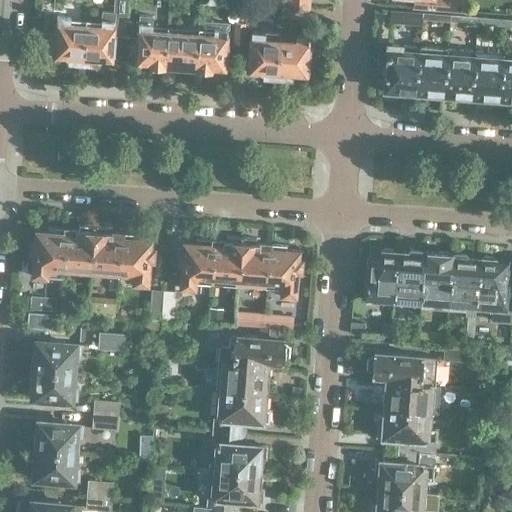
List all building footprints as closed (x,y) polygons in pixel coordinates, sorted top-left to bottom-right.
[(442,0),(442,9),(464,10),(464,0),(442,0)] [(282,6),(281,16),(308,18),(308,8),(282,6)] [(420,12),(390,9),(388,21),(411,24),(419,24),(420,12)] [(84,24),(81,62),(94,63),(94,60),(98,60),(98,58),(110,59),(112,33),(125,35),(126,13),(115,12),(114,20),(99,19),(99,25),(84,24)] [(420,12),(419,24),(430,25),(431,19),(448,20),(449,14),(420,12)] [(449,14),(448,20),(475,22),(476,16),(449,14)] [(67,61),(81,62),(84,24),(69,23),(70,17),(55,16),(52,54),(64,55),(64,58),(67,58),(67,61)] [(476,16),(475,22),(504,24),(504,18),(476,16)] [(145,64),(147,64),(147,66),(163,67),(166,29),(151,28),(151,22),(137,21),(134,61),(146,62),(145,64)] [(242,42),(244,22),(234,21),(232,42),(242,42)] [(193,67),(197,67),(199,71),(206,71),(208,68),(212,68),(212,67),(223,68),(226,28),(212,26),(212,33),(197,32),(193,67)] [(166,29),(163,67),(193,69),(193,67),(197,32),(166,29)] [(262,75),(276,76),(279,37),(264,36),(264,30),(251,29),(247,70),(259,70),(259,72),(262,72),(262,75)] [(279,37),(276,76),(290,77),(290,74),(294,74),(295,72),(305,73),(308,34),(295,33),(294,38),(279,37)] [(382,89),(414,92),(418,45),(386,43),(382,89)] [(418,45),(414,92),(415,90),(443,92),(446,47),(418,45)] [(446,47),(443,92),(470,94),(473,49),(446,47)] [(473,49),(470,94),(498,96),(501,52),(473,49)] [(511,52),(501,52),(498,96),(511,97),(511,52)] [(65,227),(62,268),(90,270),(93,223),(78,222),(78,228),(65,227)] [(93,223),(90,270),(118,272),(121,231),(109,230),(109,225),(93,223)] [(61,276),(62,268),(65,227),(48,226),(47,231),(35,230),(34,237),(31,237),(30,249),(33,250),(32,274),(61,276)] [(121,231),(118,272),(118,276),(132,277),(132,282),(147,283),(149,257),(153,258),(153,246),(149,246),(150,238),(138,238),(139,232),(121,231)] [(213,237),(210,278),(222,279),(222,284),(238,285),(238,280),(241,235),(226,234),(225,238),(213,237)] [(241,235),(238,280),(265,282),(268,242),(256,241),(256,236),(241,235)] [(209,278),(210,278),(213,237),(196,236),(196,241),(183,240),(182,249),(179,249),(178,260),(182,260),(180,284),(194,286),(195,281),(209,282),(209,278)] [(268,242),(265,282),(264,287),(280,288),(280,293),(294,294),(296,269),(301,269),(302,257),(297,257),(298,249),(285,248),(286,243),(268,242)] [(365,298),(392,300),(396,251),(394,251),(392,247),(384,247),(381,250),(369,249),(365,298)] [(396,251),(392,300),(420,303),(424,250),(411,249),(408,252),(396,251)] [(424,250),(420,303),(422,303),(420,318),(429,319),(431,304),(446,305),(451,252),(424,250)] [(475,307),(479,258),(468,257),(465,253),(451,252),(446,305),(466,307),(465,315),(468,315),(466,330),(474,331),(476,307),(475,307)] [(511,320),(511,303),(511,279),(505,279),(507,260),(494,259),(492,255),(483,255),(481,258),(479,258),(475,307),(476,307),(493,309),(492,319),(511,320)] [(151,289),(149,317),(161,318),(163,290),(151,289)] [(163,290),(161,318),(161,319),(174,320),(175,290),(163,290)] [(30,307),(55,309),(56,297),(31,295),(30,307)] [(102,298),(89,297),(87,321),(93,322),(94,314),(101,315),(102,298)] [(71,303),(61,302),(61,315),(71,316),(71,303)] [(258,310),(257,322),(282,324),(283,311),(258,310)] [(29,312),(28,324),(53,326),(54,314),(29,312)] [(391,322),(382,322),(381,335),(390,336),(391,322)] [(97,348),(123,350),(125,333),(99,331),(97,348)] [(221,344),(220,361),(268,365),(269,360),(284,361),(284,358),(289,355),(290,345),(285,342),(286,338),(232,333),(231,345),(221,344)] [(445,336),(433,335),(433,343),(445,344),(445,336)] [(32,356),(31,368),(73,371),(74,355),(79,356),(80,344),(37,340),(36,354),(32,356)] [(444,345),(443,359),(467,361),(468,347),(457,346),(444,345)] [(387,376),(387,381),(435,385),(436,368),(437,356),(427,355),(427,356),(373,351),(371,374),(387,376)] [(268,365),(220,361),(218,375),(224,376),(222,389),(265,392),(268,365)] [(73,371),(31,368),(30,379),(34,383),(33,395),(76,399),(77,386),(72,386),(73,371)] [(387,381),(384,409),(428,412),(429,395),(434,396),(435,385),(387,381)] [(245,431),(247,420),(268,422),(269,410),(264,409),(265,392),(222,389),(219,417),(215,417),(214,428),(245,431)] [(93,398),(92,413),(118,415),(119,400),(93,398)] [(428,412),(384,409),(383,424),(378,423),(377,435),(400,437),(400,438),(405,439),(404,450),(434,452),(436,428),(427,427),(428,412)] [(117,428),(118,415),(92,413),(91,427),(117,428)] [(34,436),(33,447),(76,451),(77,435),(81,436),(82,424),(39,421),(38,433),(34,436)] [(509,423),(493,421),(491,436),(507,438),(509,423)] [(267,445),(244,443),(245,431),(214,428),(213,440),(218,441),(215,469),(259,472),(260,456),(265,457),(267,445)] [(76,451),(33,447),(32,460),(36,464),(35,476),(78,479),(79,467),(74,467),(76,451)] [(380,473),(379,488),(421,491),(423,475),(431,476),(434,452),(404,450),(403,460),(399,460),(398,461),(375,459),(374,471),(380,473)] [(507,470),(487,468),(485,486),(505,488),(507,470)] [(199,505),(237,510),(239,500),(261,502),(263,488),(257,487),(259,472),(215,469),(212,496),(200,495),(199,505)] [(87,479),(86,493),(111,494),(113,481),(87,479)] [(157,487),(148,486),(147,499),(156,499),(157,487)] [(421,491),(379,488),(377,504),(372,503),(370,511),(428,511),(429,508),(420,507),(421,491)] [(86,493),(85,508),(110,510),(111,494),(86,493)] [(81,511),(82,505),(33,500),(31,511),(81,511)]
